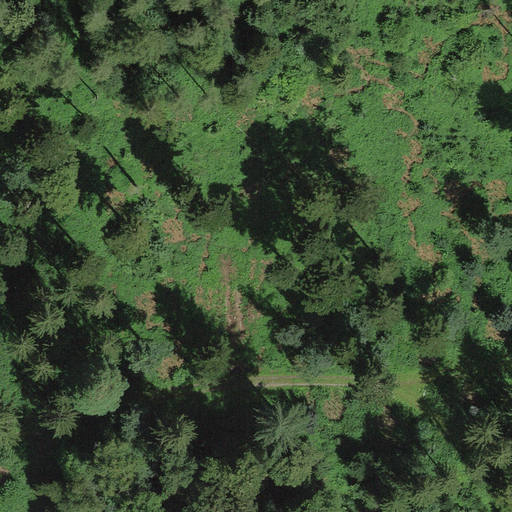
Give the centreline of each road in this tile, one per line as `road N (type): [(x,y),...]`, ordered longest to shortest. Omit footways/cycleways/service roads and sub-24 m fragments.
road 1 (track): [(511,365),(136,387),(0,436)]
road 2 (track): [(343,380),(464,439),(511,472)]
